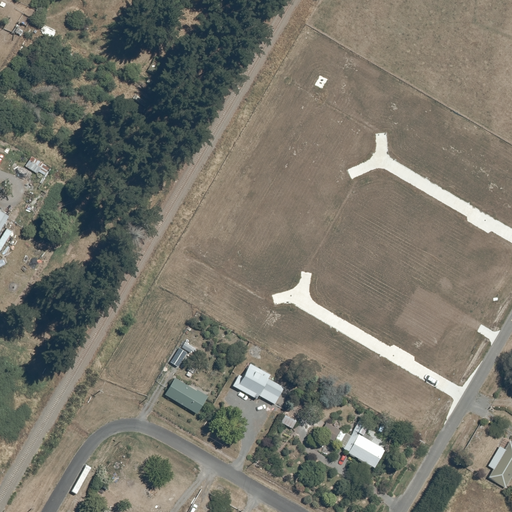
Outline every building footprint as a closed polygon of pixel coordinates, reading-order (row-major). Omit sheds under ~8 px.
[(56,30),(43,25),(39,33),(52,38),(56,30)] [(26,167),(38,174),(39,172),(45,175),(50,167),(32,156),(26,167)] [(0,210),(0,231),(9,217),(0,210)] [(489,308),(469,297),(464,305),(485,317),(489,308)] [(184,338),(170,361),(190,374),(204,351),(184,338)] [(240,375),(233,385),(257,400),(260,396),(275,405),(286,388),(270,377),(271,375),(250,362),(241,376),(240,375)] [(175,377),(164,395),(196,415),(209,396),(197,388),(196,390),(175,377)] [(286,413),(281,421),(292,429),(297,421),(286,413)] [(348,433),(326,421),(319,434),(375,467),(385,449),(364,436),(373,421),(359,413),(348,433)] [(511,441),(511,440),(506,448),(500,445),(488,465),(495,468),(489,477),(506,487),(511,477),(511,441)]
